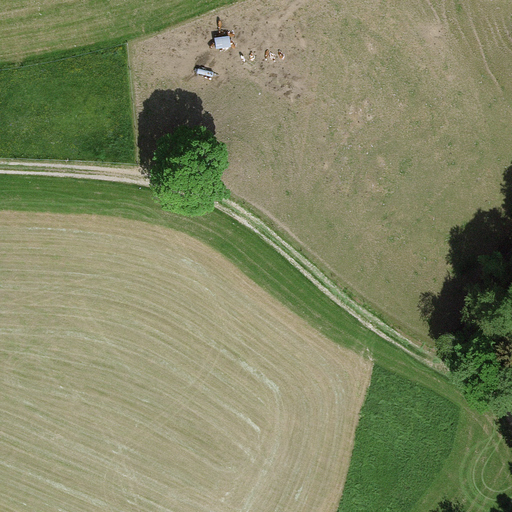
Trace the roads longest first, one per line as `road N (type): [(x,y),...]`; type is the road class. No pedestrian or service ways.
road 1 (track): [(0,168),(146,177),(213,196),(443,370)]
road 2 (track): [(443,370),(475,258),(511,225)]
road 3 (track): [(443,370),(468,387),(482,429),(470,496),(456,511)]
